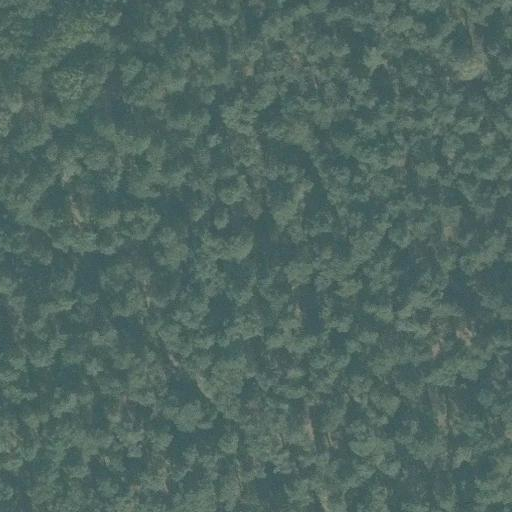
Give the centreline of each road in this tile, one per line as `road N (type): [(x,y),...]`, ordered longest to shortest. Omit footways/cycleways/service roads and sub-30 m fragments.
road 1 (track): [(5,204),(186,375)]
road 2 (track): [(186,375),(332,511)]
